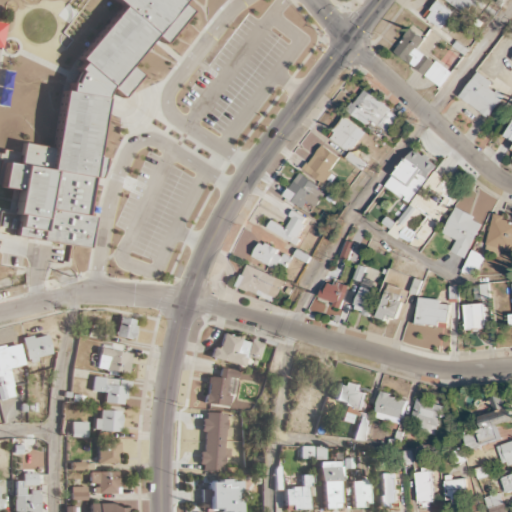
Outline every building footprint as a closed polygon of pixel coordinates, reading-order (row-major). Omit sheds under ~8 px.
[(86,248),(91,217),(86,217),(95,157),(96,158),(103,101),(110,88),(124,98),(141,75),(129,66),(156,35),(165,43),(192,11),(182,4),(185,0),(114,0),(122,6),(77,61),(69,86),(68,94),(62,93),(54,149),(21,144),(18,164),(4,163),(1,187),(20,189),(12,237),(86,248)] [(445,0),(465,16),(473,5),(477,8),(483,0),(445,0)] [(453,12),(436,1),(425,18),(443,29),(453,12)] [(417,49),(424,40),(411,30),(393,53),(440,88),(451,74),(417,49)] [(460,98),(488,118),(503,97),(490,87),(493,83),(477,72),(460,98)] [(384,136),(399,116),(365,89),(350,109),(384,136)] [(330,139),(351,153),(365,132),(345,118),(330,139)] [(325,184),(340,157),(319,145),(304,173),(325,184)] [(385,186),(407,204),(437,168),(415,150),(385,186)] [(461,191),(433,171),(390,233),(418,252),(461,191)] [(325,191),(297,175),(284,198),(303,209),(306,202),(315,208),(325,191)] [(443,234),(457,241),(451,252),(465,259),(483,222),(455,209),(443,234)] [(286,229),(272,221),(267,229),(294,245),(308,220),(293,211),(288,218),(292,219),(286,229)] [(486,245),(511,253),(511,252),(511,221),(494,216),(486,245)] [(341,259),(348,261),(354,244),(347,241),(341,259)] [(260,242),(253,257),(284,273),(291,259),(277,252),(277,251),(260,242)] [(485,257),(472,251),(462,271),(475,277),(485,257)] [(237,287),(274,303),(284,281),(247,265),(237,287)] [(321,300),(342,307),(349,288),(327,280),(321,300)] [(397,319),(403,302),(399,300),(403,289),(389,284),(377,318),(388,321),(389,317),(397,319)] [(474,286),(475,298),(488,297),(488,285),(474,286)] [(370,316),(377,293),(361,288),(353,311),(370,316)] [(448,323),(449,305),(441,304),(441,300),(419,299),(417,325),(440,326),(440,323),(448,323)] [(465,330),(485,329),(485,305),(465,305),(465,330)] [(114,337),(131,341),(136,322),(119,317),(114,337)] [(52,355),(46,334),(22,340),(27,361),(52,355)] [(263,344),(222,335),(219,348),(212,347),(210,359),(246,367),(248,358),(259,361),(263,344)] [(24,366),(19,344),(0,347),(0,400),(15,397),(8,369),(24,366)] [(96,370),(128,374),(130,353),(99,350),(96,370)] [(236,371),(219,368),(218,378),(208,377),(204,404),(231,408),(236,371)] [(92,392),(104,393),(103,403),(125,405),(127,381),(93,377),(92,392)] [(365,393),(359,392),(360,387),(337,382),(333,402),(345,405),(343,413),(359,417),(365,393)] [(376,420),(403,424),(406,399),(380,394),(376,420)] [(438,436),(445,407),(417,400),(412,422),(421,424),(419,431),(438,436)] [(93,419),(93,431),(120,432),(121,412),(100,411),(99,419),(93,419)] [(225,413),(202,413),(202,453),(200,453),(200,471),(224,472),(225,458),(229,458),(230,449),(225,449),(225,413)] [(354,440),(365,442),(371,415),(360,413),(354,440)] [(86,439),(87,423),(71,423),(71,438),(86,439)] [(119,442),(97,442),(97,464),(120,464),(119,442)] [(502,465),(511,462),(511,442),(497,446),(502,465)] [(325,460),(325,448),(300,447),(300,459),(325,460)] [(321,463),(322,510),(341,509),(340,469),(353,469),(353,459),(341,459),(341,462),(321,463)] [(70,472),(85,471),(85,462),(70,462),(70,472)] [(117,472),(88,473),(89,484),(95,484),(95,495),(118,494),(117,472)] [(432,472),(417,473),(418,505),(433,504),(432,472)] [(14,482),(13,511),(38,511),(38,493),(24,493),(24,486),(36,486),(36,474),(22,474),(22,482),(14,482)] [(396,474),(380,474),(380,509),(396,508),(396,474)] [(511,490),(511,474),(499,477),(502,493),(511,490)] [(301,476),(301,486),(313,487),(313,476),(301,476)] [(468,498),(466,479),(445,481),(447,501),(468,498)] [(242,511),(242,497),(241,481),(208,482),(208,490),(202,490),(202,511),(242,511)] [(352,507),(369,506),(368,481),(351,481),(352,507)] [(86,488),(70,487),(70,501),(86,501),(86,488)] [(283,489),(284,511),(309,510),(308,488),(283,489)] [(490,511),(505,511),(501,494),(486,498),(490,511)]
